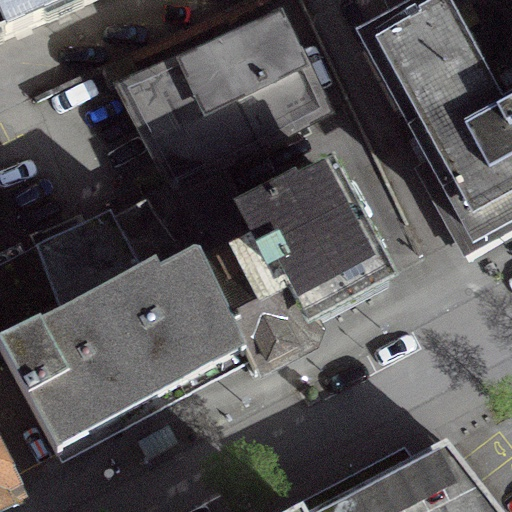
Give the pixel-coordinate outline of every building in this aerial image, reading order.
[(0,0),(0,45),(94,4),(91,0),(0,0)] [(511,224),(511,221),(508,214),(511,211),(511,0),(405,0),(388,8),(401,37),(369,54),(474,245),(511,224)] [(312,334),(306,322),(380,283),(327,182),(291,200),(289,196),(240,221),(215,173),(319,119),(276,27),(123,98),(170,190),(144,205),(145,208),(152,221),(183,264),(196,267),(243,366),(252,381),(307,352),(312,334)] [(59,326),(0,354),(0,363),(56,466),(136,425),(136,424),(243,366),(196,267),(183,264),(152,221),(145,208),(130,215),(125,206),(103,217),(105,221),(33,256),(34,260),(59,326)] [(0,354),(59,326),(34,260),(0,277),(0,354)] [(492,511),(443,449),(324,511),(492,511)] [(0,511),(4,511),(15,507),(0,477),(0,511)]
